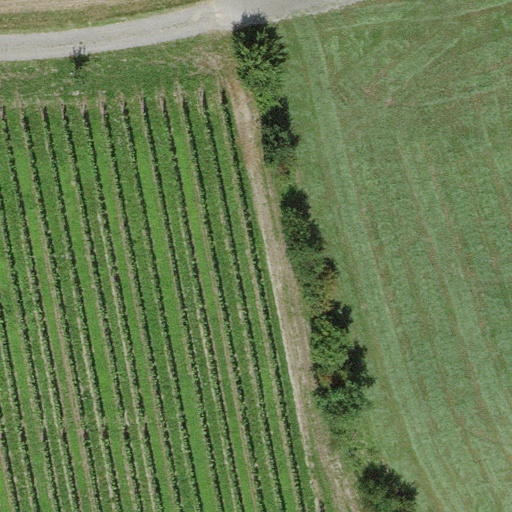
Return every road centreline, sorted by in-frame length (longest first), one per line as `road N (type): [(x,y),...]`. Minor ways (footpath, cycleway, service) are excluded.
road 1 (track): [(337,0),(125,47)]
road 2 (track): [(125,47),(0,55)]
road 3 (track): [(239,0),(125,47)]
